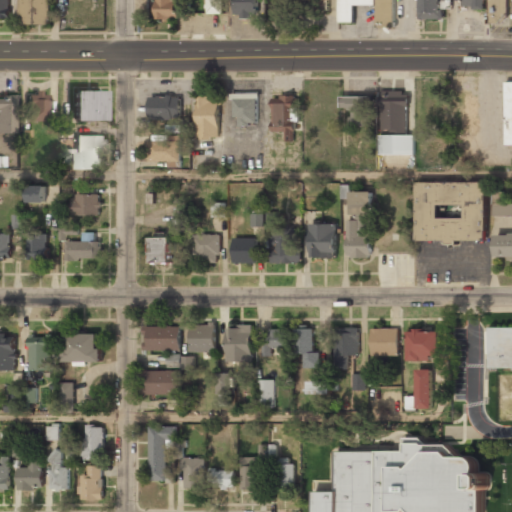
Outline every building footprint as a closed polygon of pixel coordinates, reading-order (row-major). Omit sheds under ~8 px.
[(0,0),(0,19),(9,19),(9,0),(0,0)] [(23,0),(23,24),(53,24),(53,0),(23,0)] [(157,0),(157,21),(177,21),(177,0),(157,0)] [(223,0),(207,0),(207,14),(223,14),(223,0)] [(234,0),(234,18),(258,18),(258,0),(234,0)] [(396,0),(339,0),(339,23),(354,23),(354,6),(377,6),(377,27),(396,27),(396,0)] [(420,0),(420,20),(443,20),(443,0),(420,0)] [(484,0),(456,0),(456,8),(484,8),(484,0)] [(489,0),(489,24),(508,24),(507,0),(489,0)] [(102,92),(72,92),(72,122),(102,122),(102,92)] [(407,133),(407,92),(381,92),(381,133),(407,133)] [(47,94),(26,94),(26,123),(47,123),(47,94)] [(258,126),(258,94),(233,94),(233,126),(258,126)] [(219,95),(197,95),(197,139),(219,139),(219,95)] [(477,95),(455,95),(455,133),(477,133),(477,95)] [(180,119),(180,97),(149,97),(149,119),(180,119)] [(272,131),(298,131),(298,97),(272,97),(272,131)] [(341,97),(341,110),(349,110),(349,128),(372,128),(372,97),(341,97)] [(0,134),(14,134),(14,99),(0,99),(0,134)] [(415,135),(379,135),(379,154),(415,154),(415,135)] [(75,170),(100,170),(100,137),(75,137),(75,170)] [(180,139),(149,139),(149,162),(180,162),(180,139)] [(74,149),(60,150),(60,166),(74,165),(74,149)] [(486,183),(417,183),(417,242),(486,242),(486,183)] [(44,187),(28,187),(28,202),(44,202),(44,187)] [(371,192),(352,192),(352,214),(371,214),(371,192)] [(72,216),(100,216),(100,194),(72,194),(72,216)] [(227,202),(212,203),(213,217),(227,217),(227,202)] [(511,206),(503,206),(503,214),(511,214),(511,206)] [(268,224),(276,223),(276,212),(268,212),(268,224)] [(264,227),(264,214),(252,213),(251,226),(264,227)] [(347,258),(370,258),(370,220),(347,220),(347,258)] [(336,223),(310,224),(310,257),(336,257),(336,223)] [(80,227),(60,227),(60,241),(67,240),(67,235),(80,235),(80,227)] [(298,263),(298,230),(272,230),(272,263),(298,263)] [(0,235),(0,260),(12,260),(12,235),(0,235)] [(28,259),(48,259),(48,235),(28,235),(28,259)] [(192,262),(220,262),(220,235),(192,235),(192,262)] [(511,235),(495,235),(495,259),(511,259),(511,235)] [(171,237),(151,237),(151,264),(171,264),(171,237)] [(233,264),(256,264),(256,238),(233,238),(233,264)] [(100,259),(100,241),(66,241),(66,259),(100,259)] [(190,324),(190,353),(216,353),(216,324),(190,324)] [(179,327),(143,327),(143,350),(179,350),(179,327)] [(227,362),(253,362),(253,327),(227,327),(227,362)] [(314,352),(314,327),(295,327),(295,355),(302,355),(302,368),(319,368),(319,352),(314,352)] [(359,356),(359,327),(335,327),(335,370),(348,370),(348,356),(359,356)] [(488,368),(511,368),(511,327),(487,328),(488,368)] [(262,356),(272,356),(272,348),(287,348),(287,329),(262,329),(262,356)] [(371,329),(371,356),(398,356),(398,329),(371,329)] [(440,330),(409,330),(409,360),(440,360),(440,330)] [(100,334),(64,334),(64,363),(100,363),(100,334)] [(15,335),(0,335),(0,371),(15,371),(15,335)] [(51,337),(29,337),(29,371),(51,371),(51,337)] [(167,368),(195,369),(195,356),(168,355),(167,368)] [(143,395),(175,395),(175,371),(143,371),(143,395)] [(432,409),(432,371),(417,371),(417,409),(432,409)] [(233,373),(218,373),(219,406),(234,406),(233,373)] [(367,391),(367,374),(353,374),(353,390),(367,391)] [(275,407),(275,380),(258,380),(258,407),(275,407)] [(331,381),(309,381),(308,393),(330,393),(331,381)] [(74,383),(61,383),(61,410),(74,410),(74,383)] [(37,388),(21,388),(21,384),(9,385),(10,399),(25,399),(25,403),(37,403),(37,388)] [(58,439),(58,426),(47,426),(47,439),(58,439)] [(86,426),(86,459),(105,459),(105,426),(86,426)] [(149,481),(167,481),(166,440),(177,440),(177,427),(149,427),(149,481)] [(14,456),(25,456),(25,445),(14,445),(14,456)] [(336,451),(336,491),(313,491),(313,511),(484,511),(484,494),(489,481),(489,474),(483,472),(476,472),(476,460),(426,445),(406,445),(404,451),(336,451)] [(69,467),(62,467),(62,450),(51,450),(51,490),(69,490),(69,467)] [(84,459),(84,450),(68,450),(68,459),(84,459)] [(29,456),(29,468),(18,468),(18,491),(43,491),(43,456),(29,456)] [(10,457),(1,457),(1,465),(0,465),(0,491),(10,491),(10,457)] [(183,488),(204,488),(204,459),(183,459),(183,488)] [(293,487),(293,463),(278,463),(278,487),(293,487)] [(102,499),(102,465),(88,465),(88,475),(80,475),(80,499),(102,499)] [(259,490),(259,465),(242,465),(242,490),(259,490)] [(235,489),(235,471),(212,471),(212,489),(235,489)]
